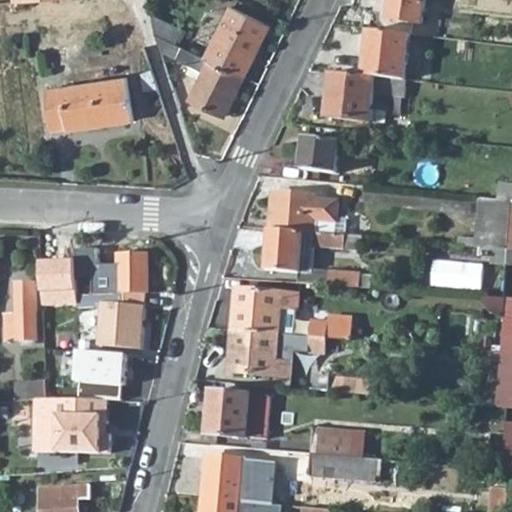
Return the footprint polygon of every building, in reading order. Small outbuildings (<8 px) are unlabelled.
[(99,33),(97,0),(65,0),(36,2),(41,55),(68,53),(67,35),(99,33)] [(424,0),(390,0),(388,19),(421,24),(424,0)] [(230,7),(206,60),(244,79),(269,27),(230,7)] [(181,32),(150,16),(155,34),(176,45),(181,32)] [(123,50),(144,48),(138,29),(121,31),(123,50)] [(367,30),(362,75),(406,81),(411,35),(367,30)] [(225,117),(244,79),(206,60),(176,45),(155,34),(160,50),(192,66),(203,72),(199,80),(191,99),(225,117)] [(188,74),(199,80),(203,72),(192,66),(188,74)] [(406,98),(408,81),(406,81),(362,75),(332,72),(327,117),(386,124),(388,110),(374,109),(376,95),(406,98)] [(125,79),(48,91),(53,130),(68,129),(69,131),(131,121),(125,79)] [(341,142),(308,138),(304,170),(336,174),(341,142)] [(511,184),(501,183),(499,200),(511,201),(511,184)] [(272,194),(270,230),(303,233),(316,234),(344,236),(346,221),(336,220),(337,203),(316,201),(317,198),(272,194)] [(482,199),(477,247),(509,250),(509,249),(511,208),(511,201),(499,200),(482,199)] [(299,272),(303,233),(270,230),(266,272),(299,274),(299,272)] [(312,273),(315,247),(316,234),(303,233),(299,272),(312,273)] [(364,250),(364,237),(344,236),(316,234),(315,247),(346,250),(364,250)] [(120,257),(119,295),(147,295),(147,256),(120,257)] [(74,258),(41,260),(43,304),(75,304),(74,258)] [(330,268),(330,286),(373,289),(374,277),(363,276),(364,271),(330,268)] [(36,281),(16,281),(17,312),(7,312),(8,339),(37,338),(36,281)] [(237,290),(233,332),(295,337),(299,296),(237,290)] [(123,298),(78,298),(79,307),(94,306),(94,304),(102,305),(100,347),(141,350),(144,307),(123,306),(123,298)] [(311,328),(310,339),(327,340),(342,341),(343,326),(324,325),(323,329),(311,328)] [(325,356),(327,340),(310,339),(295,337),(233,332),(230,374),(293,379),(295,354),(325,356)] [(120,398),(123,352),(74,350),(71,381),(79,381),(77,398),(105,398),(120,398)] [(499,366),(496,408),(508,409),(511,409),(511,353),(504,353),(481,352),(481,365),(499,366)] [(313,376),(313,391),(356,395),(358,379),(313,376)] [(15,383),(16,401),(33,400),(44,399),(43,381),(15,383)] [(270,396),(212,391),(208,435),(248,438),(248,436),(267,438),(270,396)] [(44,399),(33,400),(34,451),(108,449),(108,431),(100,431),(100,420),(105,420),(105,398),(77,398),(44,399)] [(511,423),(507,423),(502,470),(511,470),(511,423)] [(314,430),(312,455),(351,458),(365,459),(367,434),(314,430)] [(350,482),(351,458),(312,455),(310,472),(312,472),(312,478),(350,482)] [(203,476),(202,498),(245,503),(263,504),(265,476),(272,476),(273,463),(212,457),(210,477),(203,476)] [(205,457),(203,476),(210,477),(212,457),(205,457)] [(376,484),(379,460),(365,459),(351,458),(350,482),(376,484)] [(488,511),(505,511),(509,487),(492,485),(488,511)] [(90,501),(90,486),(41,489),(41,511),(78,511),(79,501),(90,501)] [(263,504),(245,503),(202,498),(200,511),(267,511),(268,504),(263,504)]
